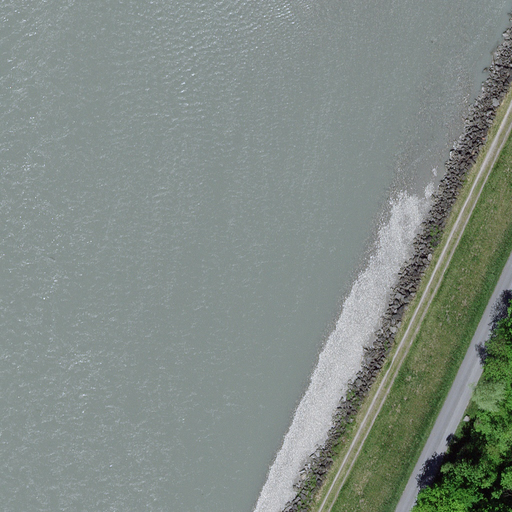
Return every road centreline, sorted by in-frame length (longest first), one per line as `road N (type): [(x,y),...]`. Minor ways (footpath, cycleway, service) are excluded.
road 1 (track): [(325,511),(511,116)]
road 2 (track): [(511,286),(412,511)]
